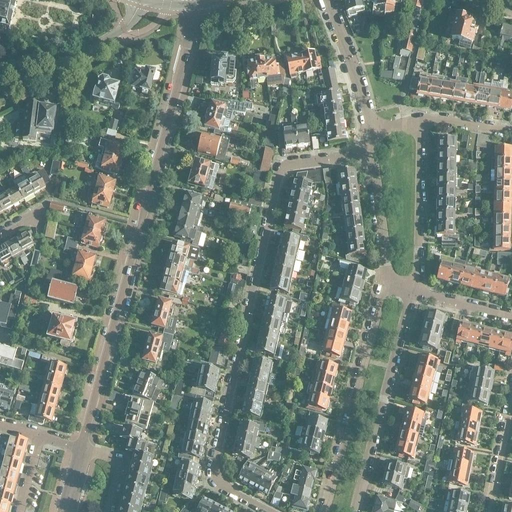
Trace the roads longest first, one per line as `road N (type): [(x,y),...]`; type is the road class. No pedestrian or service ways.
road 1 (residential): [(270,511),(215,472),(277,174),(372,154)]
road 2 (residential): [(79,443),(201,0)]
road 3 (residential): [(386,280),(326,511)]
road 4 (residential): [(356,511),(416,290)]
road 5 (tertiary): [(0,97),(115,34),(148,0)]
road 6 (residential): [(416,290),(421,121)]
road 7 (residential): [(370,129),(326,0)]
road 8 (residential): [(372,154),(386,280)]
